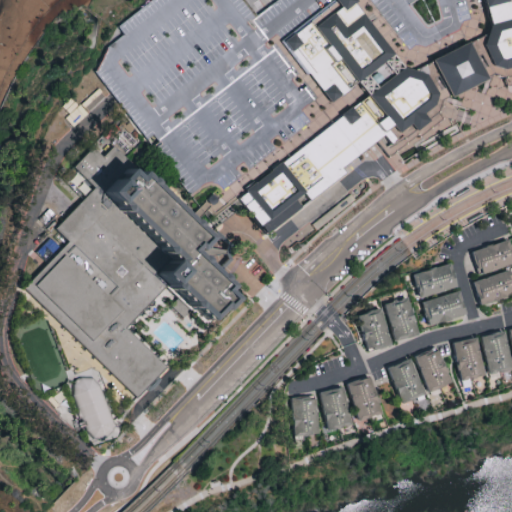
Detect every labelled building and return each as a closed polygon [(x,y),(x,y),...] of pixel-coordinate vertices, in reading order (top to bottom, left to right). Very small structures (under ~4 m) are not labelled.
[(419,73),(435,98),(430,111),(420,118),(424,123),(414,131),(410,126),(391,139),(390,140),(386,135),(358,155),(340,169),(343,173),(331,182),(266,234),(258,224),(238,198),(245,193),(241,188),(270,166),(284,156),(330,121),(366,95),(356,83),(332,101),(283,40),(291,34),(329,3),(332,0),(352,0),(376,33),(391,53),(401,69),(419,73)] [(511,0),(511,80),(509,81),(499,77),(485,48),(489,37),(491,31),(483,0),(511,0)] [(447,97),(427,60),(467,39),(487,76),(447,97)] [(136,396),(29,289),(62,254),(69,242),(61,228),(93,190),(74,169),(93,146),(102,158),(114,148),(210,239),(195,257),(234,295),(208,324),(166,286),(126,327),(166,367),(136,396)] [(511,263),(511,243),(510,238),(473,249),(480,273),(511,263)] [(415,270),(419,295),(458,288),(454,264),(415,270)] [(511,294),(511,283),(508,269),(474,280),(482,304),(511,294)] [(429,323),(468,315),(462,290),(423,299),(429,323)] [(396,340),(420,333),(411,296),(386,303),(396,340)] [(393,344),(383,307),(359,313),(369,350),(393,344)] [(482,335),(490,373),(511,367),(511,356),(506,329),(482,335)] [(454,341),(462,379),(486,374),(479,336),(454,341)] [(453,381),(440,347),(416,356),(430,391),(453,381)] [(404,402),(427,392),(411,357),(388,367),(404,402)] [(90,438),(115,430),(97,374),(72,382),(90,438)] [(382,413),(373,375),(349,381),(358,419),(382,413)] [(351,424),(344,386),(321,390),(327,429),(351,424)] [(318,434),(318,396),(294,396),(294,434),(318,434)]
